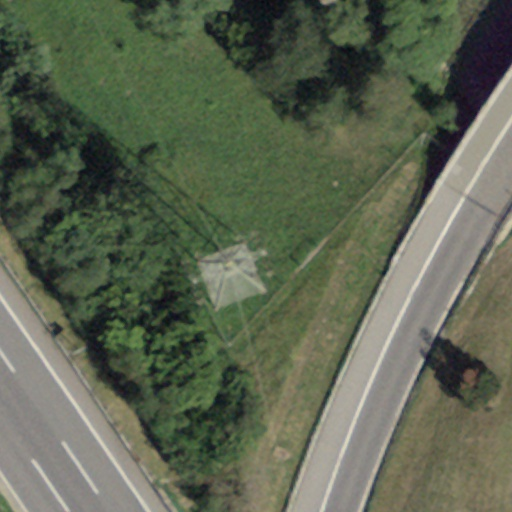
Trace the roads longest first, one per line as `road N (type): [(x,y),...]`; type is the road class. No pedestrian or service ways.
road 1 (motorway): [(511,149),(412,321),(332,511)]
road 2 (motorway): [(89,511),(0,383)]
